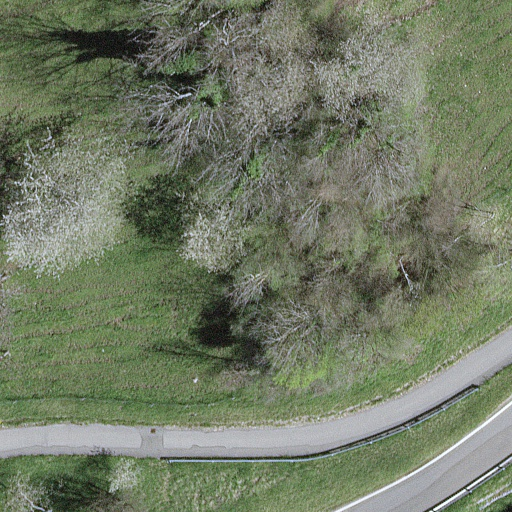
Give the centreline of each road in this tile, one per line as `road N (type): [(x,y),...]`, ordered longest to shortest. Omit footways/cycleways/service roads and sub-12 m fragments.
road 1 (residential): [(511,344),(354,428),(297,439),(0,443)]
road 2 (tertiary): [(385,511),(511,431)]
